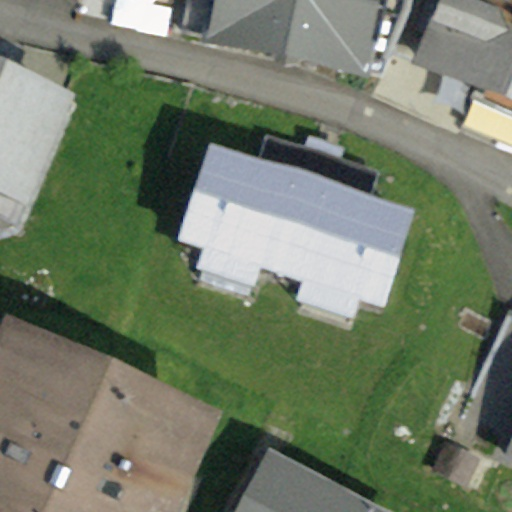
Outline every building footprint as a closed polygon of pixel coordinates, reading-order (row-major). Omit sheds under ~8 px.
[(189,0),(182,36),(382,78),(409,14),(411,0),(189,0)] [(437,36),(426,63),(511,99),(511,0),(432,0),(420,29),(437,36)] [(61,110),(0,83),(0,213),(14,220),(61,110)] [(255,176),(212,162),(185,247),(209,254),(199,282),(248,298),(257,270),(380,311),(408,226),(365,211),(375,179),(334,165),(332,165),(328,177),(305,169),(309,157),(307,157),(266,143),(255,176)] [(311,146),(307,157),(309,157),(305,169),(328,177),(332,165),(334,165),(337,154),(311,146)] [(511,443),(511,461),(511,328),(505,325),(460,417),(511,443)] [(54,367),(14,349),(0,379),(0,511),(10,511),(11,511),(14,511),(142,511),(147,502),(165,510),(200,432),(160,414),(154,427),(48,380),(54,367)] [(337,511),(341,506),(281,476),(285,468),(262,456),(232,511),(337,511)]
